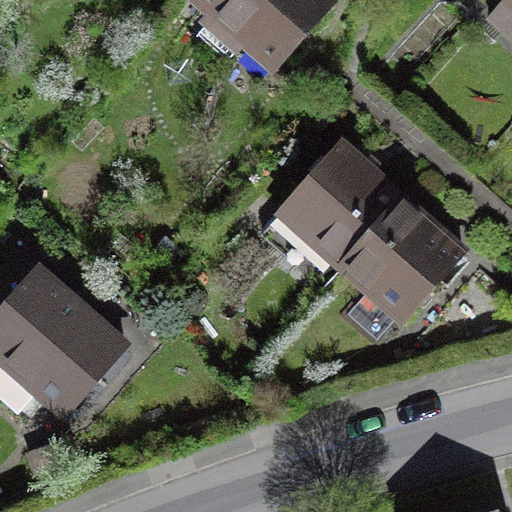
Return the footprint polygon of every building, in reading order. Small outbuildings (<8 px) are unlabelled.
[(31,0),(66,31),(89,5),(83,0),(31,0)] [(331,0),(195,0),(215,16),(200,33),(230,59),(244,43),(274,69),(334,2),(331,0)] [(511,0),(506,0),(503,4),(511,11),(511,0)] [(342,266),(401,199),(370,173),(339,146),(281,213),(342,266)] [(342,266),(403,320),(462,253),(431,226),(401,199),(342,266)] [(36,271),(0,312),(0,358),(4,361),(0,365),(0,398),(18,414),(38,391),(66,415),(124,348),(80,309),(36,271)]
